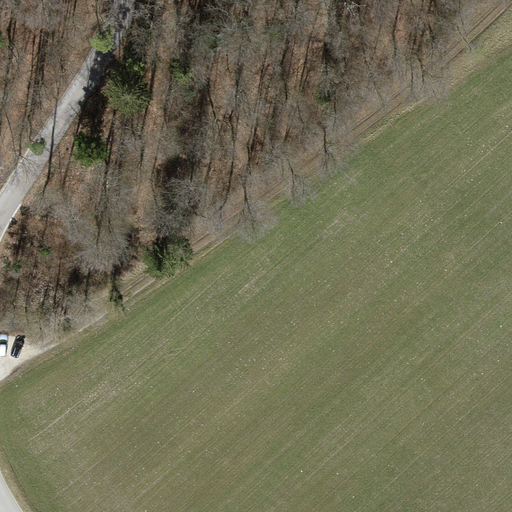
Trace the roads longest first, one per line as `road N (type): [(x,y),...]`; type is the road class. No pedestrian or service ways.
road 1 (track): [(0,359),(45,345),(110,306),(341,146),(492,0)]
road 2 (tertiary): [(0,221),(99,65),(128,0)]
road 3 (track): [(38,0),(25,95),(3,156),(6,206)]
